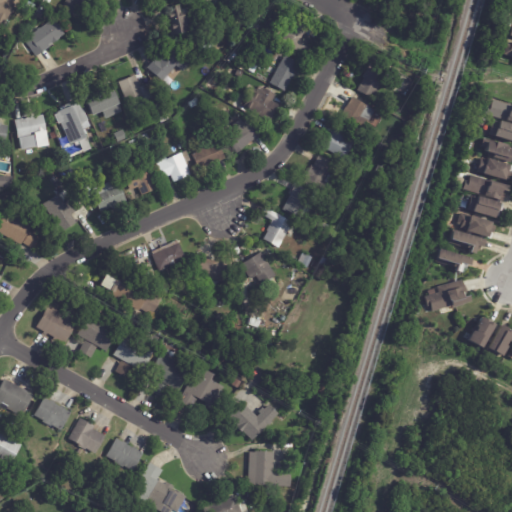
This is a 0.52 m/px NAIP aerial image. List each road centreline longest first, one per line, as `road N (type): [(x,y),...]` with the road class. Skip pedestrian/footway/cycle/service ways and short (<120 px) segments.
road 1 (residential): [(356,21),(268,166),(56,265),(0,330)]
road 2 (residential): [(204,456),(0,339)]
road 3 (residential): [(126,30),(76,67),(0,87)]
